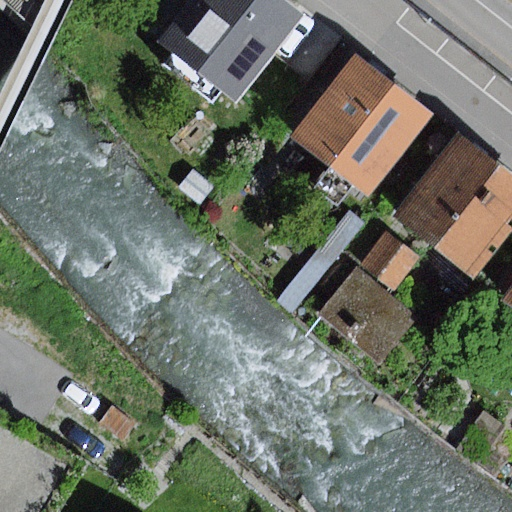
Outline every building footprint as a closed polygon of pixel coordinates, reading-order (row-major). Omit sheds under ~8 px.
[(239,103),(306,17),(284,0),(195,0),(162,43),(239,103)] [(370,199),(435,117),(357,56),(292,139),(370,199)] [(395,218),(477,281),(511,235),(511,174),(461,134),(395,218)] [(193,170),(179,188),(200,205),(214,187),(193,170)] [(350,213),(278,302),(293,314),(365,225),(350,213)] [(386,233),(361,266),(394,292),(420,259),(386,233)] [(416,320),(356,270),(319,316),(379,365),(416,320)] [(113,407),(100,424),(123,441),(135,424),(113,407)] [(484,412),(471,431),(510,460),(506,428),(484,412)] [(0,413),(0,511),(59,511),(87,467),(0,413)] [(471,431),(456,451),(495,479),(510,460),(471,431)]
